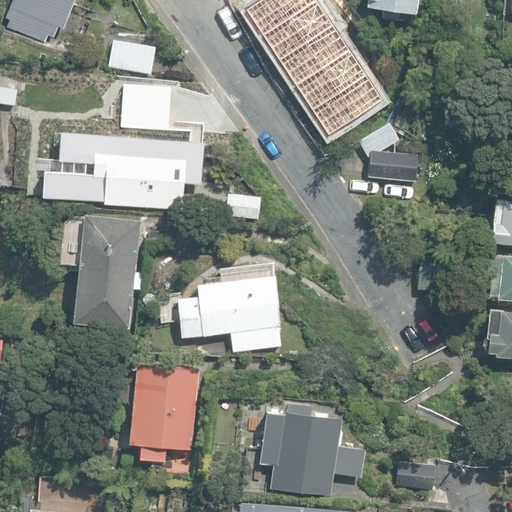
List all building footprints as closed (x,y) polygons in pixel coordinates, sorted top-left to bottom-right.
[(65,29),(76,0),(10,0),(4,17),(7,19),(4,26),(16,31),(19,24),(54,38),(58,27),(65,29)] [(336,0),(237,0),(308,108),(313,104),(329,128),(383,93),(335,18),(344,12),(336,0)] [(364,0),(364,4),(415,12),(416,0),(364,0)] [(109,64),(151,71),(155,46),(113,40),(109,64)] [(487,72),(495,72),(496,61),(488,60),(487,72)] [(120,124),(172,127),(174,84),(122,81),(120,124)] [(0,100),(15,103),(17,89),(0,86),(0,100)] [(367,174),(414,179),(417,153),(380,149),(398,138),(388,121),(358,139),(368,156),(369,155),(367,174)] [(103,204),(181,209),(183,170),(189,170),(190,147),(167,146),(168,138),(96,134),(93,171),(78,170),(76,201),(103,202),(103,204)] [(225,214),(257,216),(258,196),(226,194),(225,214)] [(489,240),(511,242),(511,198),(494,196),(489,240)] [(73,322),(129,327),(132,289),(142,289),(143,270),(135,270),(140,218),(85,213),(84,215),(70,214),(62,222),(58,262),(78,264),(73,322)] [(418,286),(456,289),(460,249),(421,246),(418,286)] [(511,253),(501,253),(500,255),(488,253),(485,279),(490,280),(488,295),(498,296),(497,297),(511,298),(511,253)] [(264,274),(263,263),(218,269),(219,280),(195,284),(197,295),(176,297),(181,337),(230,331),(232,351),(280,345),(278,324),(280,323),(273,273),(264,274)] [(511,310),(489,308),(487,331),(488,331),(486,350),(495,350),(494,354),(511,355),(511,310)] [(163,364),(136,362),(128,442),(140,443),(138,457),(169,460),(170,446),(190,448),(198,366),(164,362),(163,364)] [(269,487),(331,493),(333,472),(360,474),(363,446),(338,444),(341,416),(310,413),(311,403),(287,400),(286,409),(282,409),(282,411),(267,409),(261,462),(271,463),(269,487)] [(395,484),(432,488),(435,463),(398,459),(395,484)] [(356,511),(357,511),(240,501),(239,510),(234,509),(234,511),(356,511)]
